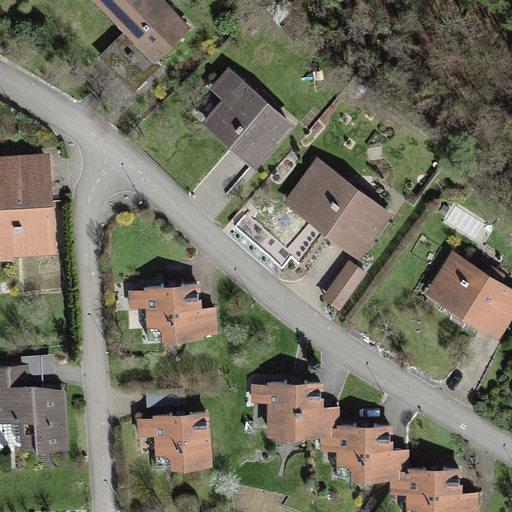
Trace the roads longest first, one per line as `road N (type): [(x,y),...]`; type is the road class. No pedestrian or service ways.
road 1 (residential): [(511,451),(391,387),(273,300),(116,152)]
road 2 (residential): [(105,511),(85,214),(116,152)]
road 3 (residential): [(116,152),(0,76)]
